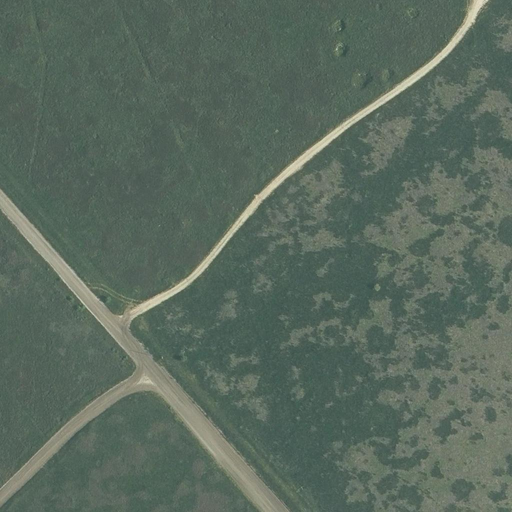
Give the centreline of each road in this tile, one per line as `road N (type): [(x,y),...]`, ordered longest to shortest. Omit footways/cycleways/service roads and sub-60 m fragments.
road 1 (unknown): [(148,368),(142,380),(95,402),(0,497)]
road 2 (unknown): [(148,368),(282,511)]
